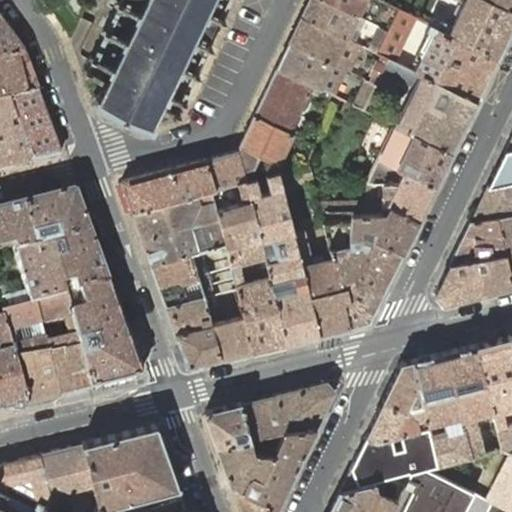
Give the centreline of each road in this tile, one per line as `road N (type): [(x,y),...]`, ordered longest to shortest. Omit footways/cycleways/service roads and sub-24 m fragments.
road 1 (residential): [(382,340),(511,75)]
road 2 (residential): [(284,0),(222,130),(89,166)]
road 3 (tertiary): [(170,392),(89,166)]
road 4 (tertiary): [(170,392),(382,340)]
road 5 (residential): [(299,511),(382,340)]
road 6 (tertiary): [(89,166),(50,56),(15,0)]
road 7 (tertiary): [(0,435),(170,392)]
road 8 (tertiary): [(382,340),(511,308)]
road 9 (residential): [(213,511),(170,392)]
